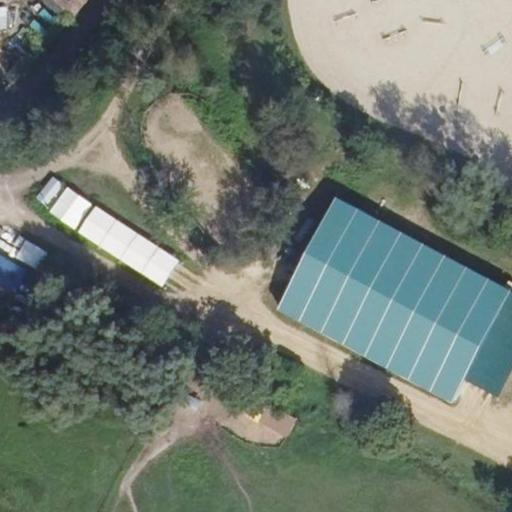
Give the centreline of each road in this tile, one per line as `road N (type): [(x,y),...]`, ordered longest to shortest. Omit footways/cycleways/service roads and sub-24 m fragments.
road 1 (track): [(0,202),(162,298),(249,315),(511,453)]
road 2 (track): [(0,184),(83,149),(176,0)]
road 3 (track): [(249,315),(117,161),(111,114)]
road 4 (track): [(107,0),(0,121)]
